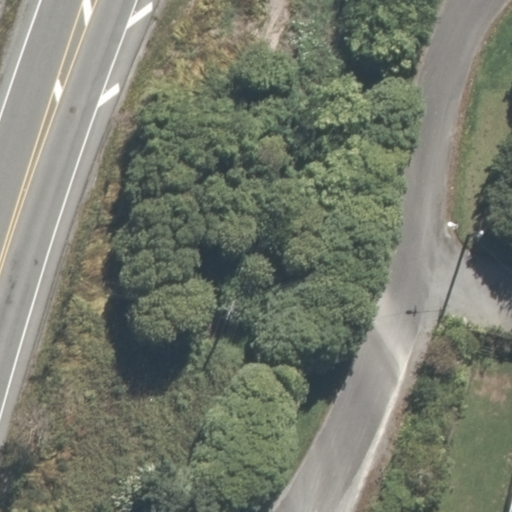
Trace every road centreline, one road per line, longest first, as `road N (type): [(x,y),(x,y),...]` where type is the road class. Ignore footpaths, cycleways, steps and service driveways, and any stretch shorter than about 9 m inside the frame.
road 1 (residential): [(310,511),(375,391),(419,270),(451,55),(478,0)]
road 2 (primary): [(0,264),(46,107),(90,0)]
